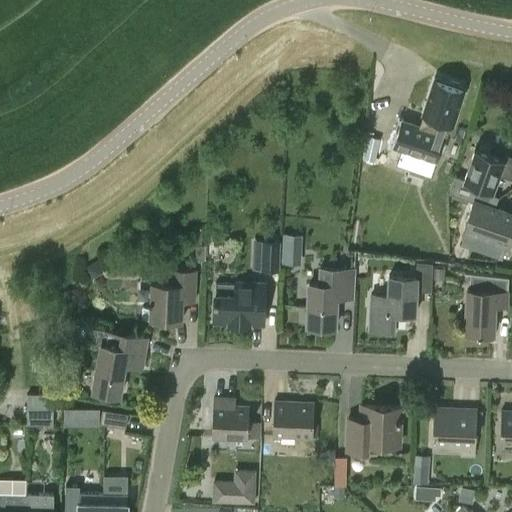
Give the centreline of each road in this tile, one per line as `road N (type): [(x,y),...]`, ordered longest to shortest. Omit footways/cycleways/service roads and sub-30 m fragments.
road 1 (residential): [(151,511),(184,368),(204,358),(511,369)]
road 2 (tertiary): [(0,206),(64,187),(181,96),(241,36),(281,10),(319,0)]
road 3 (tertiary): [(330,0),(511,34)]
